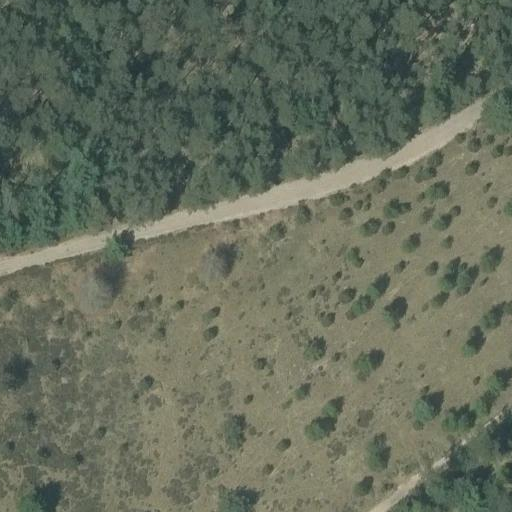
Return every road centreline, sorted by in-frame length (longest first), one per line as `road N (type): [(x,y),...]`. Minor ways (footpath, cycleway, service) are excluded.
road 1 (track): [(511,92),(445,134),(317,187),(0,266)]
road 2 (track): [(376,511),(511,411)]
